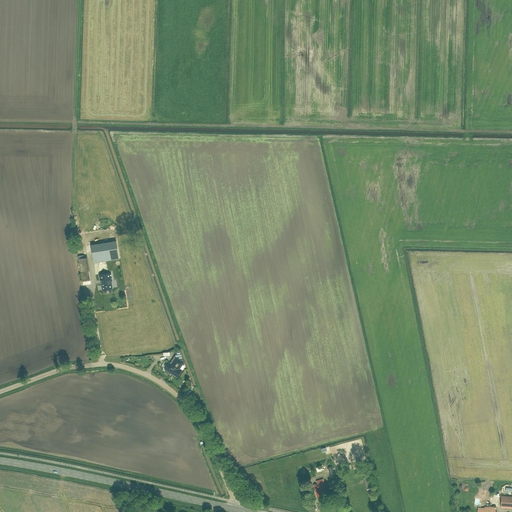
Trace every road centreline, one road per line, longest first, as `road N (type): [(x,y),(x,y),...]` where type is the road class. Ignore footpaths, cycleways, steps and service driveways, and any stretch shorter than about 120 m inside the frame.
road 1 (residential): [(233,508),(201,427),(151,377),(117,365),(73,366),(0,391)]
road 2 (secondary): [(233,508),(0,460)]
